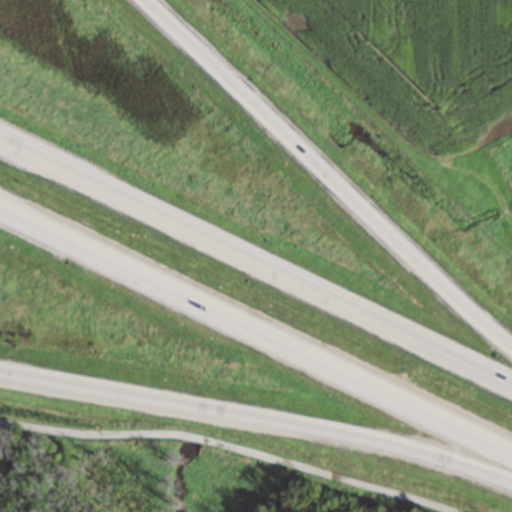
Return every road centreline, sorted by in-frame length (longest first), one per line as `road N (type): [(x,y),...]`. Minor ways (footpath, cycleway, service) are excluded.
road 1 (trunk): [(0,210),(511,457)]
road 2 (trunk): [(511,388),(0,144)]
road 3 (trunk): [(0,370),(394,443),(511,482)]
road 4 (trunk): [(511,348),(144,0)]
